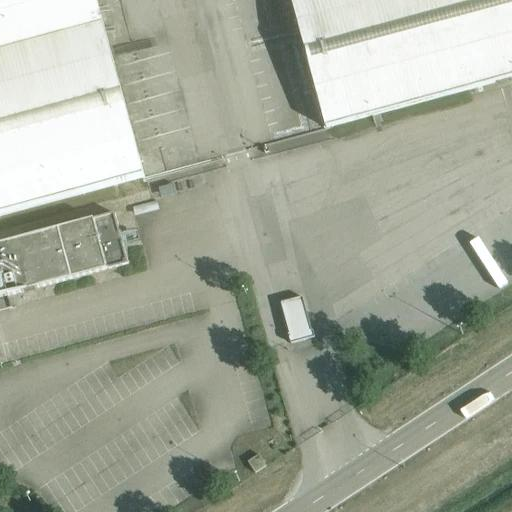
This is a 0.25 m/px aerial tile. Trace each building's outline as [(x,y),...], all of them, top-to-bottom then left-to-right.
[(0,0),(0,216),(144,178),(96,0),(0,0)] [(511,0),(290,0),(326,128),(511,78),(511,0)] [(0,298),(128,264),(114,213),(0,244),(0,298)] [(311,331),(306,312),(302,297),(280,303),(290,337),(288,338),(290,344),(314,338),(312,331),(311,331)] [(255,474),(266,466),(259,455),(247,462),(255,474)]
